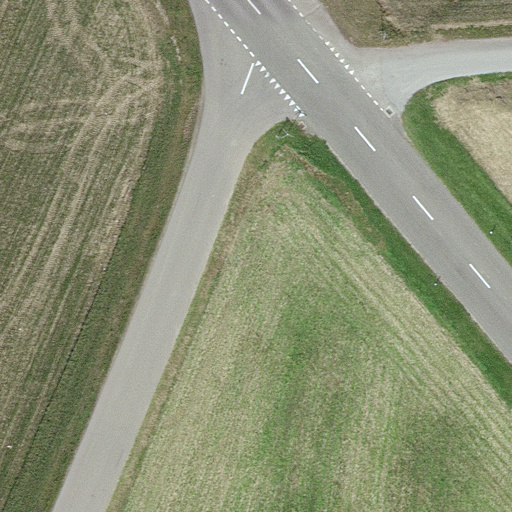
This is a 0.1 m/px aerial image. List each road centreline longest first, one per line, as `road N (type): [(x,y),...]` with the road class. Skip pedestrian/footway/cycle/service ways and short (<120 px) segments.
road 1 (residential): [(79,511),(287,55)]
road 2 (tertiary): [(287,55),(511,325)]
road 3 (track): [(287,55),(511,40)]
